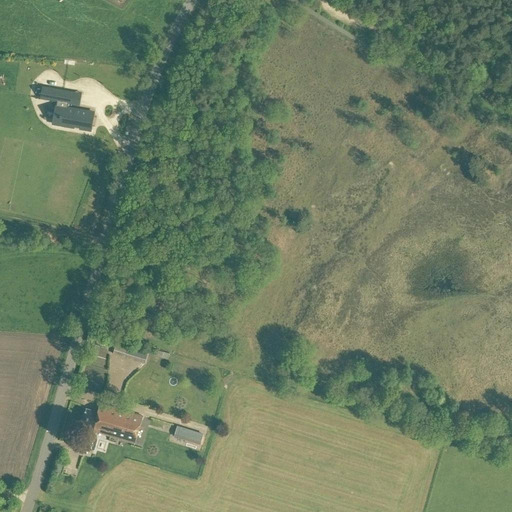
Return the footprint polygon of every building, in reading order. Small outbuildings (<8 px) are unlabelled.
[(43,87),(41,98),(57,101),(57,105),(61,106),(58,122),(75,125),(75,128),(89,130),(93,111),(67,107),(68,103),(62,102),(64,90),(43,87)] [(116,344),(113,354),(133,360),(136,350),(116,344)] [(107,371),(108,347),(91,346),(91,371),(107,371)] [(87,409),(82,427),(110,436),(118,410),(100,404),(98,412),(87,409)] [(118,410),(110,436),(134,444),(143,417),(118,410)] [(204,434),(181,427),(177,437),(201,444),(204,434)] [(91,437),(87,447),(94,449),(97,439),(91,437)]
